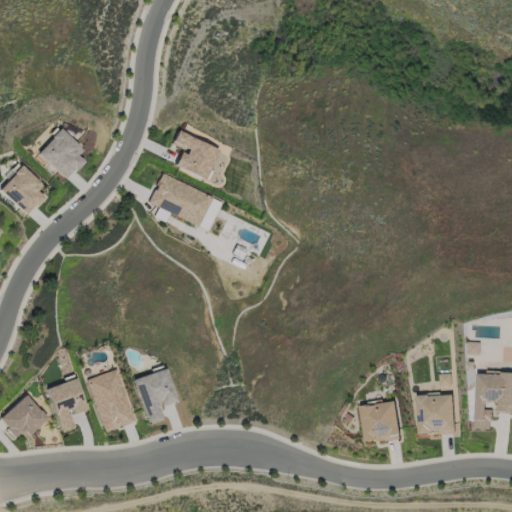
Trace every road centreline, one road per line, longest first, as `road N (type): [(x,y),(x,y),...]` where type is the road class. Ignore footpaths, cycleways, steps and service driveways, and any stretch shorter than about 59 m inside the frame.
road 1 (residential): [(511,472),(354,475),(216,447),(0,482)]
road 2 (track): [(511,507),(471,497),(195,482),(105,511)]
road 3 (residential): [(158,0),(140,121),(118,165),(90,199),(54,223),(24,265),(0,332)]
